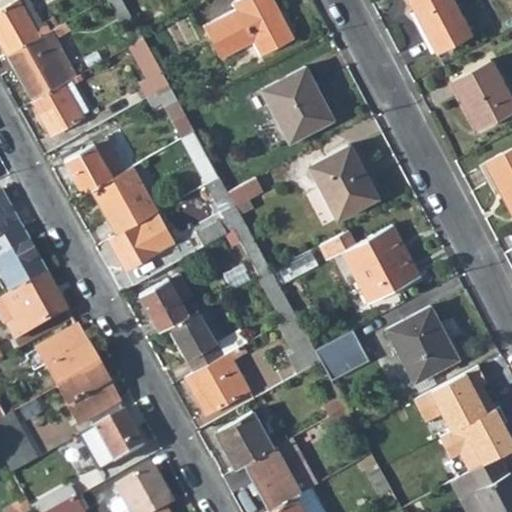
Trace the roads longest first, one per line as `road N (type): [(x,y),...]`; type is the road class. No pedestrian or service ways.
road 1 (residential): [(221,511),(0,112)]
road 2 (residential): [(511,316),(347,0)]
